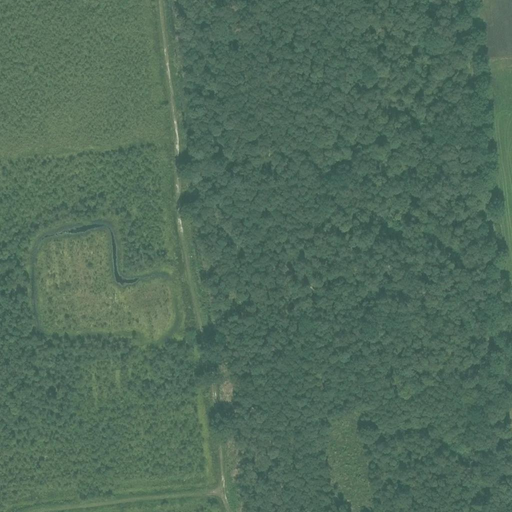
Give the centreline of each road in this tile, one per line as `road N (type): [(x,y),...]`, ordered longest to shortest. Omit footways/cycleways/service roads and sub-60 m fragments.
road 1 (track): [(467,0),(511,397)]
road 2 (track): [(221,491),(33,511)]
